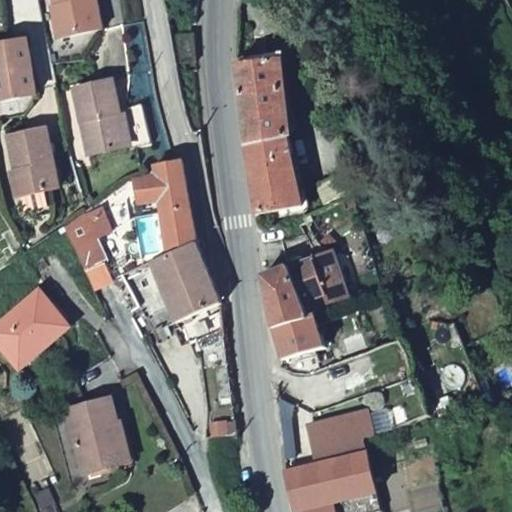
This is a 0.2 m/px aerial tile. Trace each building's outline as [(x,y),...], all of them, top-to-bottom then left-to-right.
[(57,0),(64,42),(106,35),(100,0),(57,0)] [(162,15),(165,32),(175,31),(173,14),(162,15)] [(195,82),(192,40),(167,43),(173,74),(184,73),(185,83),(195,82)] [(31,47),(0,50),(0,106),(37,103),(31,47)] [(298,146),(295,136),(286,67),(269,69),(239,72),(248,153),(298,146)] [(84,161),(124,155),(114,87),(74,93),(84,161)] [(18,208),(56,202),(47,143),(8,148),(18,208)] [(256,225),(303,218),(307,218),(304,200),(298,146),(248,153),(256,225)] [(168,261),(196,250),(182,169),(172,171),(150,176),(153,186),(132,190),(136,212),(157,208),(160,221),(168,261)] [(346,182),(320,193),(329,219),(356,208),(346,182)] [(63,236),(86,281),(106,271),(94,248),(86,233),(102,224),(99,217),(63,236)] [(168,261),(160,221),(153,223),(161,261),(162,264),(168,261)] [(86,233),(94,248),(110,239),(102,224),(86,233)] [(162,264),(150,269),(173,332),(176,331),(221,312),(196,250),(168,261),(162,264)] [(331,264),(293,277),(305,313),(319,310),(321,316),(350,308),(337,263),(331,264)] [(264,291),(275,340),(320,325),(324,324),(321,316),(319,310),(305,313),(293,277),(263,285),(264,291)] [(0,332),(0,360),(11,373),(31,356),(37,363),(67,337),(37,301),(0,332)] [(320,325),(275,340),(285,371),(329,357),(320,325)] [(31,356),(11,373),(16,380),(37,363),(31,356)] [(84,489),(130,478),(115,416),(70,427),(84,489)] [(375,445),(381,443),(374,419),(312,437),(318,476),(370,462),(368,450),(368,447),(374,445),(375,445)] [(376,448),(375,445),(374,445),(368,447),(368,450),(370,462),(318,476),(316,476),(293,482),(300,508),(341,498),(344,511),(372,511),(389,509),(376,448)] [(344,511),(341,498),(300,508),(300,511),(344,511)]
